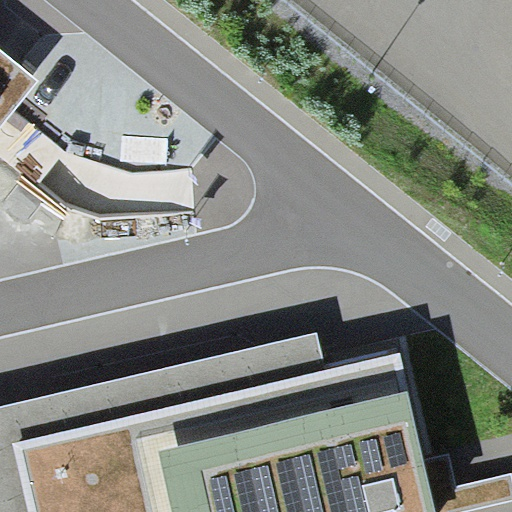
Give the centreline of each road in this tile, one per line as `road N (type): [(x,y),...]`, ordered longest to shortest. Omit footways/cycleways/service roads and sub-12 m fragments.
road 1 (residential): [(0,308),(280,243),(323,194)]
road 2 (residential): [(323,194),(86,0)]
road 3 (residential): [(511,346),(323,194)]
